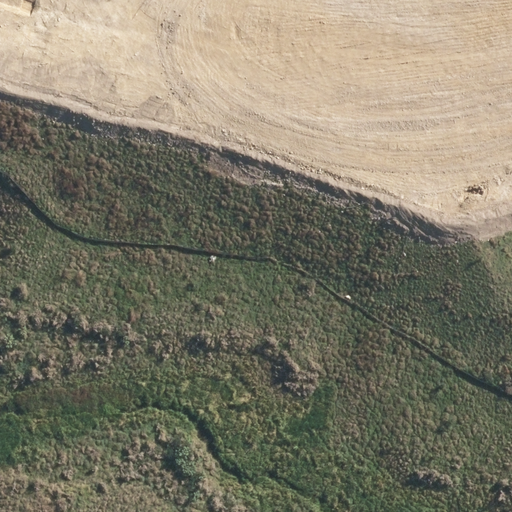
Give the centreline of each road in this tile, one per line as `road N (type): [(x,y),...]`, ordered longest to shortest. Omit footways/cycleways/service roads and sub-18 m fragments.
road 1 (secondary): [(511,38),(0,364)]
road 2 (secondary): [(0,296),(440,0)]
